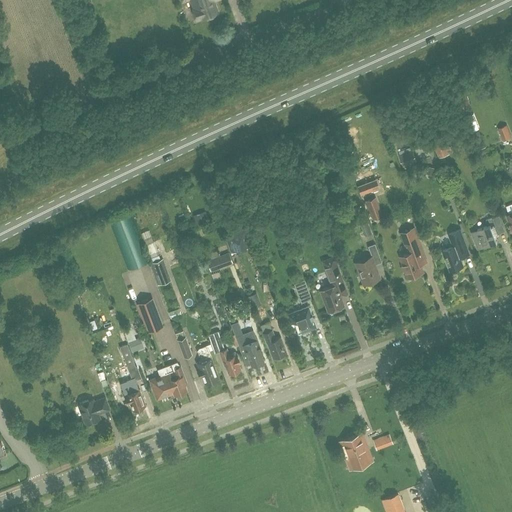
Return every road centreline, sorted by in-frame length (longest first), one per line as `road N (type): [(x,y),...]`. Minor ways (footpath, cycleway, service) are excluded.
road 1 (primary): [(0,237),(511,1)]
road 2 (unclassified): [(0,134),(360,0)]
road 3 (tertiary): [(213,424),(511,311)]
road 4 (tertiary): [(0,505),(161,444)]
